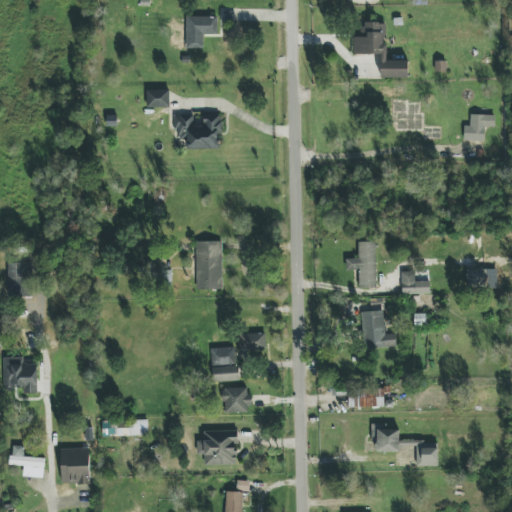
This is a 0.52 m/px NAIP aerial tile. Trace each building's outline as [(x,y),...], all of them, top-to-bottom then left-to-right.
[(187,49),(203,48),(203,34),(218,34),(217,16),(186,17),(187,49)] [(381,78),(408,78),(408,61),(387,61),(387,44),(385,44),(385,23),(362,23),(362,36),(353,36),(353,55),(381,55),(381,78)] [(169,90),(147,90),(147,108),(170,107),(169,90)] [(221,149),(221,115),(203,115),(203,125),(194,125),(194,115),(175,115),(176,139),(186,139),(186,149),(221,149)] [(464,141),(485,142),(485,127),(495,127),(495,115),(471,115),(470,126),(464,126),(464,141)] [(222,242),(194,242),(195,290),(223,290),(222,242)] [(376,242),(358,242),(359,259),(346,259),(346,271),(359,271),(359,288),(377,288),(376,242)] [(32,263),(9,262),(8,297),(32,298),(32,263)] [(497,269),(467,270),(467,288),(498,287),(497,269)] [(402,295),(430,294),(430,281),(415,282),(415,272),(402,272),(402,295)] [(395,334),(385,335),(384,311),(363,312),(365,349),(396,347),(395,334)] [(266,334),(242,334),(242,348),(266,349),(266,334)] [(236,365),(235,347),(210,348),(211,366),(236,365)] [(37,364),(24,364),(24,357),(4,358),(4,390),(18,389),(18,393),(38,393),(37,364)] [(213,382),(239,381),(239,366),(213,367),(213,382)] [(249,388),(222,388),(223,413),(250,413),(249,388)] [(349,408),(385,407),(384,388),(344,389),(344,395),(349,395),(349,408)] [(102,437),(149,435),(148,419),(102,420),(102,437)] [(400,430),(386,429),(386,424),(373,424),(373,452),(399,453),(400,430)] [(205,465),(237,465),(237,431),(204,431),(204,441),(197,441),(197,455),(205,455),(205,465)] [(438,466),(438,441),(402,441),(402,448),(416,447),(416,467),(438,466)] [(23,477),(43,478),(44,458),(24,457),(24,446),(11,446),(10,465),(23,466),(23,477)] [(89,448),(61,449),(62,484),(90,483),(89,448)] [(237,490),(249,491),(250,482),(238,480),(237,490)] [(242,511),(243,492),(226,492),(225,511),(242,511)]
